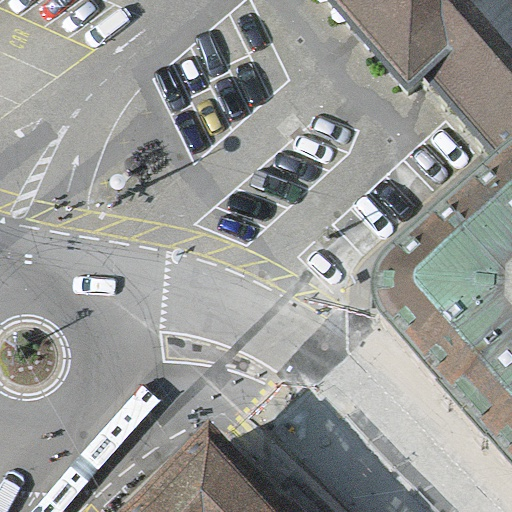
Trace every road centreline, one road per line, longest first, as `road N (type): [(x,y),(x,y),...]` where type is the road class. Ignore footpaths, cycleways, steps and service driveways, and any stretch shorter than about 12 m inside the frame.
road 1 (unclassified): [(112,338),(177,333),(232,350),(287,382),(412,511)]
road 2 (secondary): [(0,440),(38,444),(89,419),(114,367),(112,338)]
road 3 (secondary): [(112,338),(100,309),(63,277),(0,273)]
